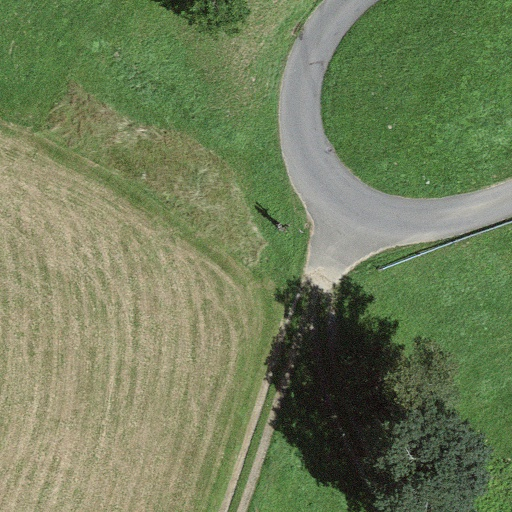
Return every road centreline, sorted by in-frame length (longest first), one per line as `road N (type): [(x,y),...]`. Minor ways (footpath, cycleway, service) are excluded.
road 1 (unclassified): [(511,198),(453,217),(395,220),(351,206),(319,177),(301,128),(301,97),(319,39),(350,0)]
road 2 (track): [(351,206),(231,511)]
road 3 (track): [(314,292),(344,418),(398,511)]
